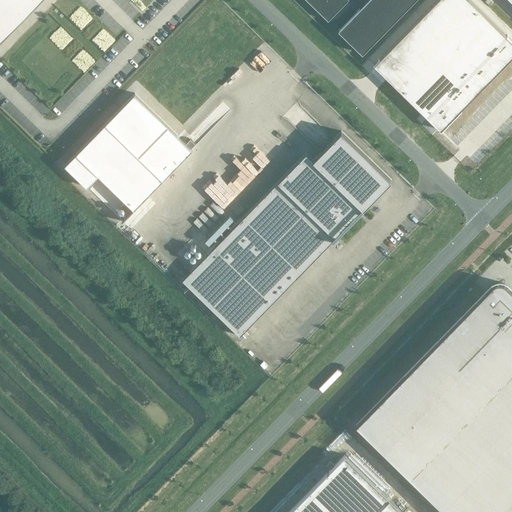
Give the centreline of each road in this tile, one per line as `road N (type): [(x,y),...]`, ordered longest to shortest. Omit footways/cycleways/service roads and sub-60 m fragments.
road 1 (tertiary): [(197,511),(481,219)]
road 2 (unclassified): [(481,219),(259,0)]
road 3 (unknown): [(314,53),(147,229)]
